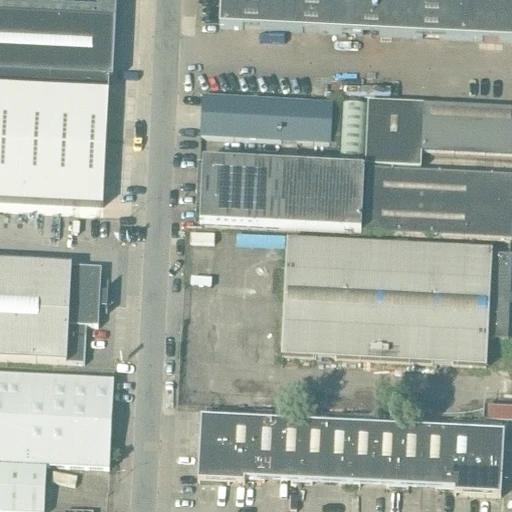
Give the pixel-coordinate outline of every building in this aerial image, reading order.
[(0,76),(52,79),(55,0),(0,0),(0,203),(103,208),(109,92),(0,87),(0,76)] [(55,0),(52,79),(114,82),(117,0),(55,0)] [(511,44),(511,0),(220,0),(219,30),(511,44)] [(332,107),(203,101),(201,142),(330,148),(332,107)] [(511,112),(424,108),(368,105),(365,169),(421,172),(422,157),(511,161),(511,112)] [(344,106),(341,166),(363,167),(366,107),(344,106)] [(200,228),(362,236),(365,173),(203,165),(200,228)] [(511,180),(369,174),(366,238),(511,244),(511,180)] [(288,245),(282,360),(487,370),(488,342),(508,343),(511,263),(511,258),(492,258),(492,255),(288,245)] [(0,362),(65,366),(68,318),(71,270),(0,266),(0,362)] [(68,318),(65,366),(83,367),(85,331),(88,332),(89,320),(86,320),(86,319),(68,318)] [(0,467),(46,470),(71,471),(109,473),(109,457),(113,384),(0,378),(0,467)] [(511,409),(483,408),(484,400),(280,390),(279,413),(511,424),(511,409)] [(257,423),(208,421),(202,421),(202,420),(201,420),(199,452),(255,455),(257,423)] [(254,483),(264,484),(278,485),(281,425),(257,423),(255,455),(254,483)] [(278,485),(302,486),(305,426),(281,425),(278,485)] [(302,486),(312,486),(326,487),(329,427),(305,426),(302,486)] [(353,428),(329,427),(326,487),(350,488),(353,428)] [(350,488),(360,489),(374,489),(377,429),(353,428),(350,488)] [(374,489),(397,491),(400,431),(377,429),(374,489)] [(397,491),(408,491),(421,492),(424,432),(400,431),(397,491)] [(421,492),(445,493),(447,465),(448,433),(424,432),(421,492)] [(448,433),(447,465),(502,468),(504,435),(503,435),(503,436),(448,433)] [(245,483),(254,483),(255,455),(199,452),(198,485),(245,487),(245,483)] [(445,493),(454,493),(454,497),(501,500),(502,468),(447,465),(445,493)] [(0,467),(0,511),(43,511),(46,470),(0,467)]
